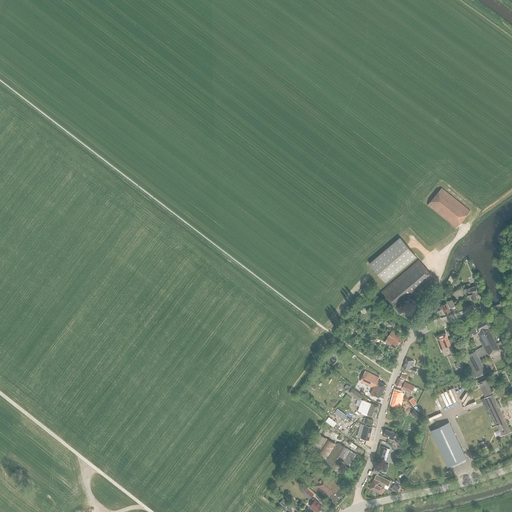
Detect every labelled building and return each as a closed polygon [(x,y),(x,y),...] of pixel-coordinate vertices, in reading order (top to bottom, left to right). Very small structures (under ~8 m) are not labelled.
[(457,229),(471,211),(441,188),(428,205),(457,229)] [(401,238),(370,264),(385,283),(416,257),(401,238)] [(406,303),(435,279),(419,261),(382,292),(400,314),(405,310),(401,306),(405,303),(406,303)] [(476,296),(478,295),(476,287),(470,288),(469,284),(463,285),(464,289),(465,294),(467,293),(467,297),(469,296),(469,298),(471,298),(472,299),(476,298),(476,296)] [(445,315),(450,312),(446,303),(441,306),(442,308),(440,308),(443,315),(445,314),(445,315)] [(489,327),(491,326),(486,318),(474,324),(476,328),(475,329),(473,329),(471,330),(470,331),(469,331),(468,330),(467,334),(470,335),(477,332),(480,338),(479,339),(483,346),(475,351),(465,357),(475,377),(486,371),(480,359),(488,355),(500,349),(491,332),(492,332),(489,327)] [(395,349),(402,338),(387,329),(384,334),(383,333),(381,336),(386,340),(385,342),(395,349)] [(452,355),(458,353),(452,339),(448,340),(446,333),(436,337),(441,349),(448,346),(452,355)] [(417,373),(418,370),(412,368),(412,367),(414,362),(406,359),(403,368),(411,371),(410,372),(415,374),(416,372),(417,373)] [(380,397),(386,385),(377,381),(379,378),(365,371),(360,381),(374,388),(370,394),(375,397),(375,395),(380,397)] [(406,380),(407,377),(402,375),(400,378),(400,379),(399,379),(395,385),(400,387),(401,387),(405,379),(406,380)] [(483,401),(485,405),(488,404),(490,408),(498,404),(493,394),(495,394),(492,388),(490,389),(486,380),(478,383),(486,400),(483,401)] [(411,394),(414,386),(405,382),(402,389),(407,391),(407,392),(411,394)] [(352,388),(349,392),(359,400),(363,396),(352,388)] [(499,395),(501,399),(511,393),(511,391),(511,389),(499,395)] [(403,397),(404,394),(395,391),(391,404),(401,407),(403,400),(404,397),(403,397)] [(358,411),(375,417),(376,413),(377,413),(378,411),(377,411),(379,406),(362,400),(358,411)] [(503,435),(511,431),(498,404),(490,408),(492,413),(490,414),(491,416),(493,415),(494,417),(497,425),(498,425),(498,426),(498,427),(499,427),(500,430),(495,432),(497,436),(502,434),(503,435)] [(414,410),(411,413),(417,419),(420,416),(414,410)] [(330,416),(326,421),(334,427),(338,422),(330,416)] [(371,426),(373,421),(364,418),(362,423),(371,426)] [(431,431),(448,468),(466,459),(449,422),(431,431)] [(364,425),(360,438),(369,441),(372,427),(364,425)] [(394,437),(395,432),(385,430),(384,436),(389,437),(389,439),(394,440),(394,437)] [(336,444),(318,433),(307,449),(325,461),(336,444)] [(336,470),(350,450),(338,442),(324,463),(336,470)] [(386,461),(390,449),(381,447),(378,457),(384,459),(383,460),(386,461)] [(313,480),(317,483),(313,488),(316,492),(317,490),(325,497),(327,494),(336,502),(344,492),(339,488),(340,487),(335,483),(335,482),(325,473),(321,471),(313,480)] [(391,481),(378,475),(376,474),(369,488),(381,494),(385,485),(388,486),(391,481)] [(395,484),(391,489),(395,493),(399,488),(395,484)] [(310,499),(314,495),(307,488),(303,493),(310,499)] [(283,498),(279,503),(289,511),(292,507),(293,506),(283,498)] [(313,503),(310,506),(316,511),(318,511),(323,507),(319,504),(320,504),(315,500),(313,503),(312,503),(313,503)]
